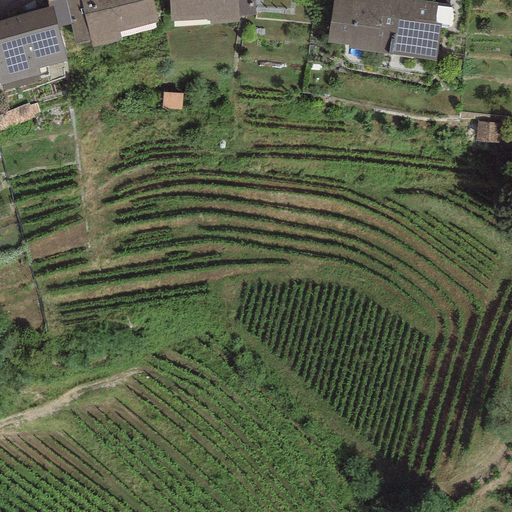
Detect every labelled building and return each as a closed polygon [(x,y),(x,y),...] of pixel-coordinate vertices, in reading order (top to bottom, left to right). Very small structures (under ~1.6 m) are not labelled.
[(57,27),(70,24),(76,44),(89,40),(79,0),(48,0),(46,1),(48,7),(51,7),(57,27)] [(151,0),(79,0),(89,40),(91,48),(120,41),(118,32),(157,22),(151,0)] [(167,0),(169,22),(208,19),(208,24),(238,22),(237,16),(236,0),(167,0)] [(253,0),(236,0),(237,16),(254,15),(253,0)] [(331,0),(326,42),(348,45),(347,50),(435,61),(440,25),(434,24),(437,3),(416,0),(331,0)] [(48,7),(17,16),(32,70),(34,76),(39,75),(37,68),(66,60),(57,27),(51,7),(48,7)] [(0,86),(34,76),(32,70),(17,16),(0,20),(0,86)] [(181,94),(162,93),(161,109),(180,110),(181,94)] [(28,103),(0,115),(0,131),(34,117),(33,115),(39,112),(36,103),(29,106),(28,103)]
